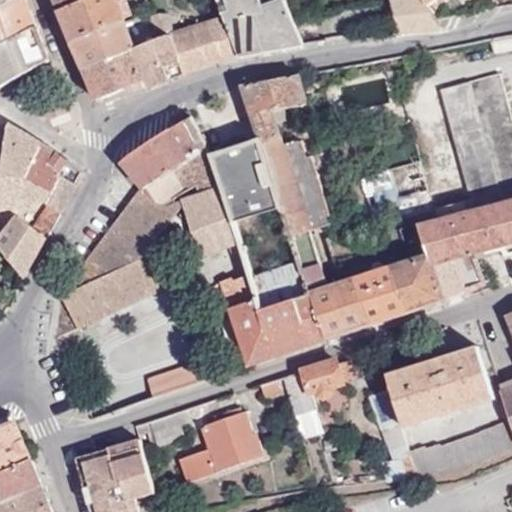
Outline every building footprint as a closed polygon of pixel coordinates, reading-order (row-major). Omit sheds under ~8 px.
[(0,47),(38,29),(27,0),(20,0),(0,9),(0,47)] [(0,0),(0,9),(20,0),(0,0)] [(57,0),(62,10),(89,0),(57,0)] [(89,0),(62,10),(75,42),(124,22),(116,0),(89,0)] [(221,7),(223,14),(230,11),(226,0),(220,0),(223,6),(221,7)] [(240,56),(266,53),(256,17),(265,14),(263,8),(260,0),(226,0),(230,11),(223,14),(225,18),(240,56)] [(265,14),(287,7),(284,0),(263,8),(265,14)] [(399,32),(443,31),(437,20),(423,0),(398,0),(391,2),(399,32)] [(266,53),(305,45),(287,7),(265,14),(256,17),(266,53)] [(207,65),(240,56),(225,18),(172,37),(181,61),(180,62),(184,75),(207,65)] [(86,71),(135,52),(124,22),(75,42),(86,71)] [(0,87),(51,61),(38,29),(0,47),(0,87)] [(149,89),(184,75),(180,62),(181,61),(172,37),(159,41),(135,52),(145,81),(148,87),(149,89)] [(98,100),(134,86),(145,81),(135,52),(86,71),(98,100)] [(472,81),(501,192),(511,188),(511,113),(501,72),(472,81)] [(303,261),(313,293),(332,287),(315,231),(339,223),(316,155),(311,157),(305,140),(286,146),(278,123),(289,121),(287,107),(308,103),(302,75),(245,85),(252,106),(262,140),(285,208),(303,261)] [(136,91),(148,87),(145,81),(134,86),(136,91)] [(441,90),(472,199),(501,192),(472,81),(441,90)] [(63,98),(45,105),(49,115),(67,108),(63,98)] [(174,130),(192,118),(189,111),(163,120),(171,132),(174,130)] [(200,134),(192,118),(174,130),(192,159),(208,149),(200,134)] [(171,132),(163,120),(113,138),(124,164),(171,132)] [(28,179),(43,142),(10,121),(5,175),(0,175),(0,210),(1,211),(50,202),(56,193),(28,179)] [(192,159),(174,130),(171,132),(124,164),(145,189),(192,159)] [(285,208),(262,140),(237,148),(211,156),(235,222),(285,208)] [(63,211),(85,172),(43,142),(28,179),(56,193),(50,202),(63,211)] [(211,156),(208,149),(192,159),(145,189),(160,206),(168,207),(177,203),(174,199),(177,197),(199,184),(202,193),(185,198),(187,204),(207,257),(243,245),(235,222),(211,156)] [(432,254),(435,263),(476,253),(511,243),(511,188),(501,192),(472,199),(433,209),(417,214),(420,221),(429,245),(432,254)] [(160,206),(145,189),(116,227),(150,252),(186,206),(177,197),(174,199),(177,203),(168,207),(160,206)] [(48,239),(63,211),(50,202),(35,229),(48,239)] [(0,247),(25,277),(48,239),(35,229),(18,217),(0,239),(0,247)] [(429,245),(420,221),(403,226),(410,250),(429,245)] [(150,252),(116,227),(71,285),(64,297),(80,329),(168,288),(161,272),(145,260),(150,252)] [(448,299),(469,291),(487,284),(476,253),(435,263),(448,299)] [(448,301),(448,299),(435,263),(432,254),(342,283),(332,287),(313,293),(328,340),(448,301)] [(262,311),(313,293),(303,261),(251,278),(262,311)] [(251,366),(277,357),(262,311),(251,278),(250,275),(235,281),(233,277),(224,281),(224,283),(251,366)] [(277,357),(328,340),(313,293),(262,311),(277,357)] [(511,422),(511,313),(507,316),(511,326),(511,380),(500,385),(511,420),(511,422)] [(463,352),(479,404),(496,399),(480,346),(463,352)] [(406,428),(479,404),(463,352),(389,374),(406,428)] [(286,379),(297,417),(316,411),(312,397),(317,396),(321,399),(328,401),(334,399),(337,391),(337,388),(358,381),(351,360),(342,363),(340,361),(286,379)] [(155,398),(208,381),(202,362),(149,380),(155,398)] [(263,386),(262,386),(268,400),(286,395),(281,380),(263,386)] [(407,477),(419,476),(411,452),(390,391),(372,397),(387,440),(374,447),(388,474),(403,467),(407,477)] [(152,422),(155,432),(160,447),(187,438),(183,425),(192,421),(189,410),(152,422)] [(189,483),(267,457),(258,433),(256,435),(247,413),(203,429),(211,450),(181,461),(189,483)] [(461,469),(511,448),(511,422),(511,420),(441,447),(440,444),(427,449),(425,446),(411,452),(419,476),(461,469)] [(16,422),(0,428),(0,475),(33,460),(16,422)] [(152,422),(139,427),(142,436),(155,432),(152,422)] [(133,511),(140,511),(137,501),(157,495),(141,442),(122,448),(133,480),(125,483),(133,511)] [(133,511),(125,483),(133,480),(122,448),(93,457),(90,457),(84,459),(89,476),(82,479),(92,511),(133,511)] [(89,476),(84,459),(77,462),(82,479),(89,476)] [(0,505),(43,487),(33,460),(0,475),(0,505)] [(0,505),(0,511),(42,511),(52,508),(43,487),(0,505)]
